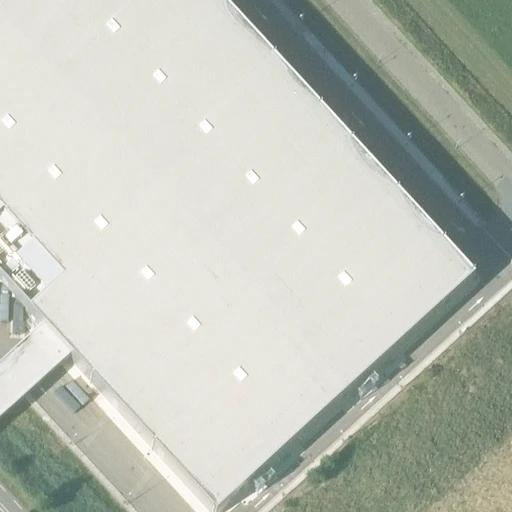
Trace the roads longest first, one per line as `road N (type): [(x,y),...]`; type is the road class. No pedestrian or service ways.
road 1 (unknown): [(245,511),(462,314),(511,229)]
road 2 (unknown): [(0,332),(175,511)]
road 3 (unclassified): [(511,170),(353,0)]
road 4 (unknown): [(511,383),(360,511)]
